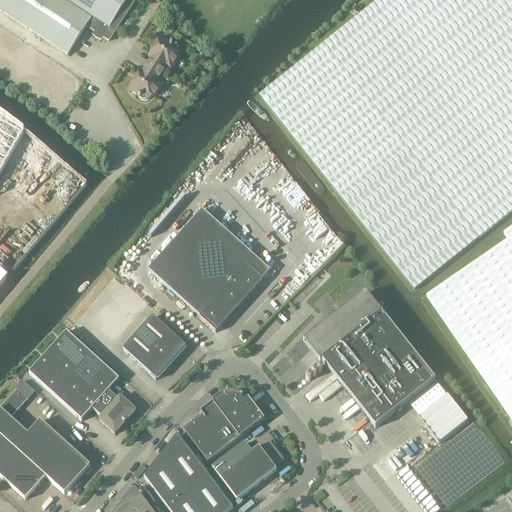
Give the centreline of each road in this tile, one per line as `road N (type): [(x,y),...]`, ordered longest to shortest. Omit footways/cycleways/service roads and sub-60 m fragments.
road 1 (unclassified): [(86,511),(176,404),(212,375),(234,370),(252,374),(302,443),(307,463),(300,485),(266,511)]
road 2 (unknown): [(224,358),(144,288),(142,264),(187,201),(210,191),(291,254),(259,301)]
road 3 (unclassified): [(0,309),(110,180)]
road 4 (unknown): [(101,87),(0,18)]
